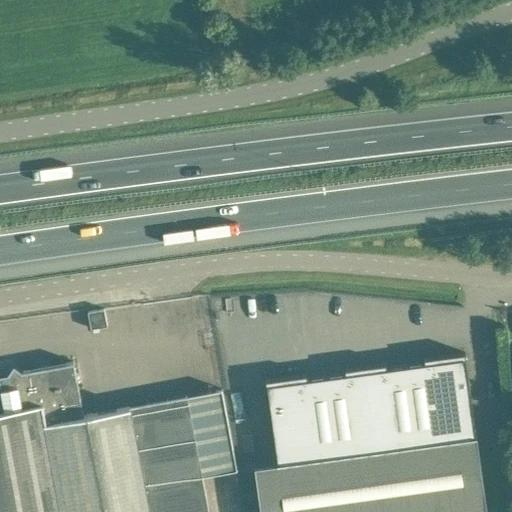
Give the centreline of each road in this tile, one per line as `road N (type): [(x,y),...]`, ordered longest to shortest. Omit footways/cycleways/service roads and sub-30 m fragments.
road 1 (unclassified): [(0,138),(277,95),(511,16)]
road 2 (motorway): [(0,251),(511,183)]
road 3 (motorway): [(511,126),(0,189)]
road 4 (unclassified): [(0,298),(204,266),(309,262),(511,277)]
